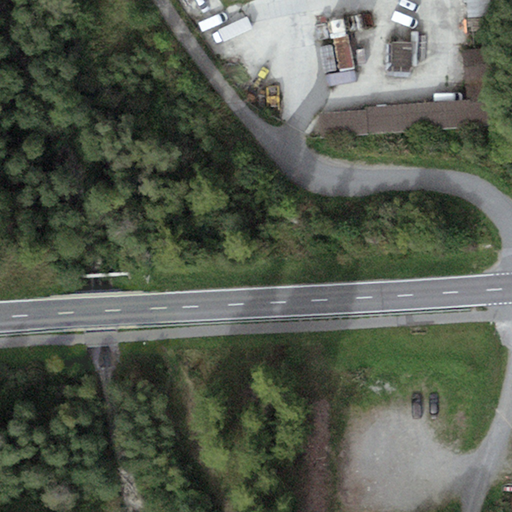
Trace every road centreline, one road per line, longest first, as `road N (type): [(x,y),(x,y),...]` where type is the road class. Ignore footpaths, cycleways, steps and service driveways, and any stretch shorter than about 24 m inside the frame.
road 1 (primary): [(0,316),(511,286)]
road 2 (track): [(511,368),(471,511)]
